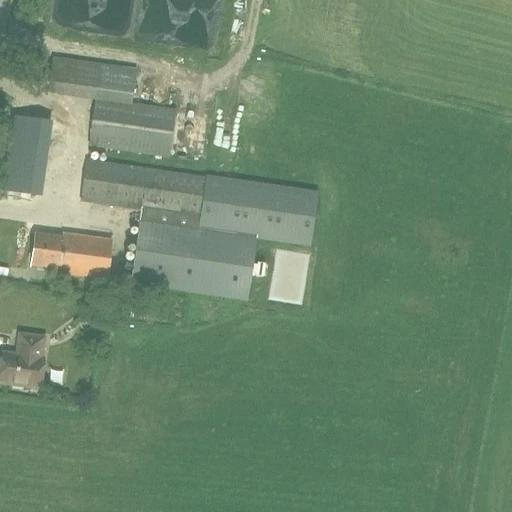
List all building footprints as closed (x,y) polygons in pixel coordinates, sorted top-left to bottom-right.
[(137,73),(102,68),(98,92),(133,97),(137,73)] [(170,158),(176,112),(97,101),(90,147),(170,158)] [(208,177),(208,179),(88,162),(82,202),(143,211),(133,285),(248,302),(257,240),(310,247),(318,193),(208,177)] [(107,281),(112,242),(63,235),(63,239),(36,235),(32,267),(59,271),(58,274),(107,281)] [(42,360),(45,340),(20,336),(18,357),(4,355),(0,382),(0,384),(40,390),(44,360),(42,360)]
